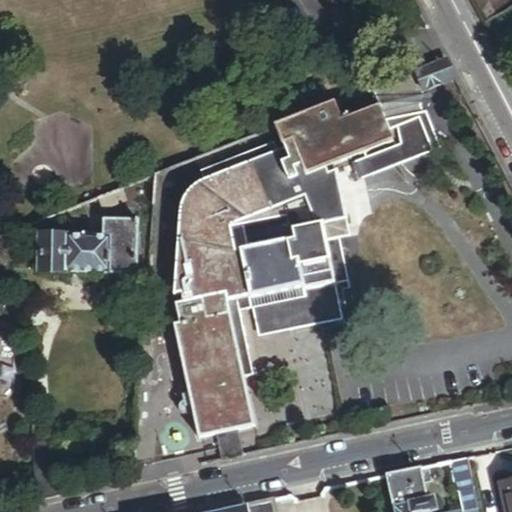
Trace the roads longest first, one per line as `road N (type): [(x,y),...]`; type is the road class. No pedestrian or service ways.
road 1 (residential): [(511,424),(111,511)]
road 2 (secondary): [(511,138),(435,0)]
